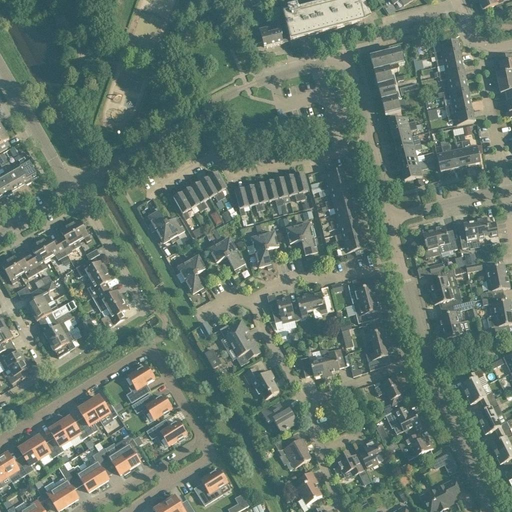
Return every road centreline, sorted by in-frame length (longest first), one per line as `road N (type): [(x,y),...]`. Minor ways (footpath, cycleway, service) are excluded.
road 1 (residential): [(0,441),(143,353),(157,357),(202,441)]
road 2 (residential): [(47,374),(144,309),(78,191)]
road 3 (unclassified): [(424,357),(492,511)]
road 4 (unclassified): [(272,77),(348,58),(367,142)]
road 5 (residential): [(251,301),(270,289),(400,263)]
road 6 (residential): [(73,194),(0,67)]
road 7 (unclassified): [(78,191),(194,114)]
road 8 (residential): [(342,149),(236,176),(218,154)]
road 9 (residential): [(342,149),(329,95),(279,106),(272,77)]
road 10 (residential): [(507,192),(479,61)]
road 11 (residential): [(424,357),(311,401)]
